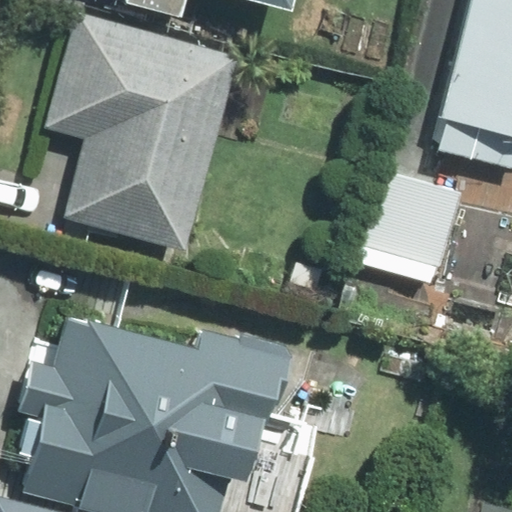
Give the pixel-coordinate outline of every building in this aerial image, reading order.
[(240,28),(116,0),(75,0),(49,113),(90,123),(77,181),(199,208),(240,28)] [(511,0),(470,0),(440,130),(391,119),(361,246),(441,265),(469,147),(511,156),(511,0)] [(25,171),(0,167),(0,204),(19,208),(25,171)] [(298,313),(52,272),(18,478),(218,511),(302,511),(316,435),(279,429),(298,313)] [(392,335),(386,372),(434,380),(440,343),(392,335)] [(511,511),(511,474),(487,470),(480,511),(511,511)] [(0,511),(68,511),(71,502),(0,487),(0,511)]
